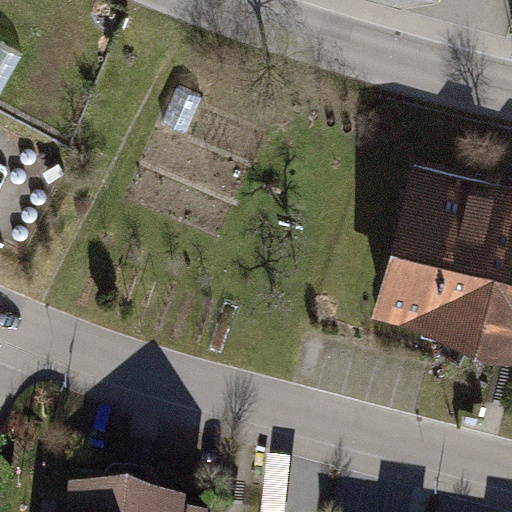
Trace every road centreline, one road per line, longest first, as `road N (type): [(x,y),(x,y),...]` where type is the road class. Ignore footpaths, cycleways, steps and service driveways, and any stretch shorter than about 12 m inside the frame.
road 1 (residential): [(511,467),(191,381),(16,321)]
road 2 (tertiary): [(215,0),(385,59),(511,86)]
